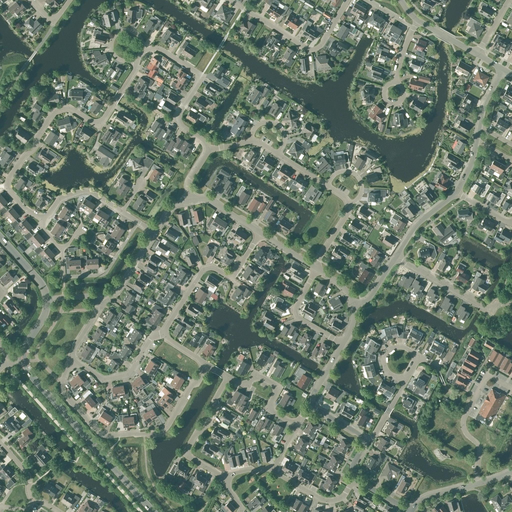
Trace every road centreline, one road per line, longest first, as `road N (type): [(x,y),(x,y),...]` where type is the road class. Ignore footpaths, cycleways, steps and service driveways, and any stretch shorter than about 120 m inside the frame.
road 1 (residential): [(207,364),(166,429),(103,436),(62,392),(70,356)]
road 2 (residential): [(43,219),(12,196),(8,178),(53,110),(69,106),(98,124),(118,94)]
road 3 (secondary): [(153,511),(24,360)]
road 4 (residential): [(347,0),(314,51),(227,0)]
road 5 (residential): [(161,337),(202,271),(231,277),(259,233)]
road 6 (residential): [(511,388),(488,375),(463,418),(479,447),(477,484)]
road 7 (residential): [(511,302),(482,308),(395,256)]
road 8 (residential): [(221,477),(186,454),(227,375)]
road 9 (residential): [(296,425),(266,409),(278,387),(255,374),(248,386),(227,375)]
